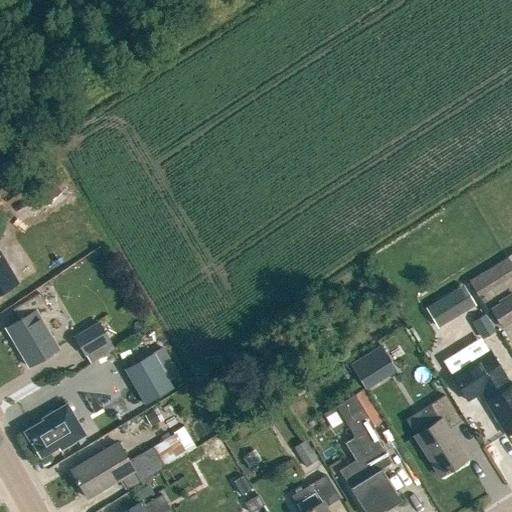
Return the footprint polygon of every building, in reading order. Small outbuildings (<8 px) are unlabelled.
[(0,292),(16,283),(0,255),(0,234),(3,233),(0,228),(0,292)] [(478,297),(511,276),(511,264),(507,257),(468,281),(478,297)] [(437,327),(475,303),(462,283),(425,307),(437,327)] [(511,323),(511,322),(511,292),(498,301),(499,303),(511,323)] [(28,366),(58,349),(37,313),(48,308),(39,293),(18,306),(24,317),(6,328),(28,366)] [(484,314),(471,322),(482,340),(496,332),(484,314)] [(84,354),(108,339),(98,322),(74,336),(84,354)] [(114,349),(108,339),(84,354),(90,363),(114,349)] [(380,345),(350,364),(366,390),(396,371),(380,345)] [(152,353),(168,381),(178,375),(162,347),(152,353)] [(152,353),(124,369),(144,404),(173,388),(168,381),(152,353)] [(511,385),(507,388),(501,378),(504,377),(488,353),(451,376),(466,400),(482,390),(489,400),(486,402),(507,434),(511,430),(511,385)] [(370,433),(368,430),(373,427),(353,395),(334,406),(353,437),(344,443),(354,460),(338,470),(363,511),(379,511),(382,510),(383,511),(401,500),(381,469),(391,463),(372,432),(370,433)] [(439,476),(465,460),(446,429),(460,421),(444,395),(419,411),(429,426),(413,436),(439,476)] [(73,415),(69,407),(55,414),(54,412),(47,416),(48,419),(43,421),(44,423),(26,433),(32,444),(31,445),(40,459),(59,448),(60,452),(86,437),(79,424),(83,422),(78,413),(73,415)] [(149,427),(158,422),(151,410),(143,415),(149,427)] [(173,433),(149,447),(161,467),(185,453),(173,433)] [(304,466),(317,458),(304,439),(292,445),(304,466)] [(116,443),(70,469),(87,497),(132,471),(137,481),(161,467),(149,447),(126,460),(116,443)] [(211,453),(197,461),(221,505),(235,498),(211,453)] [(327,511),(321,502),(336,493),(325,475),(291,496),(300,511),(327,511)] [(242,476),(233,482),(241,495),(251,489),(242,476)] [(140,500),(119,511),(162,511),(168,509),(160,495),(143,505),(140,500)] [(249,511),(252,511),(264,505),(258,495),(244,504),(249,511)]
